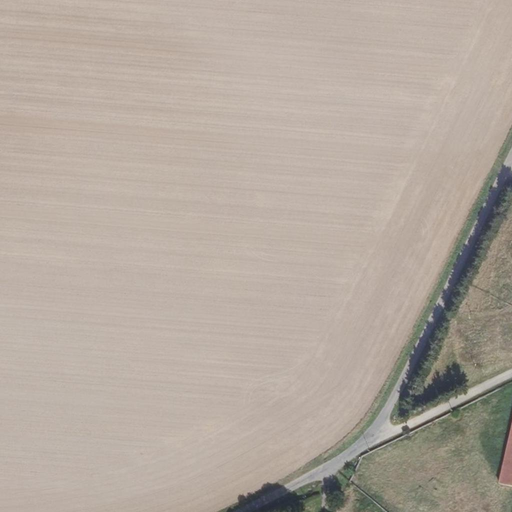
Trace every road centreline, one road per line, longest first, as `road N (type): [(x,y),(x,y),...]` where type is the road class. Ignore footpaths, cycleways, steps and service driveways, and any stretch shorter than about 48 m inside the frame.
road 1 (tertiary): [(368,436),(504,166)]
road 2 (residential): [(511,374),(368,436)]
road 3 (tertiary): [(242,511),(368,436)]
